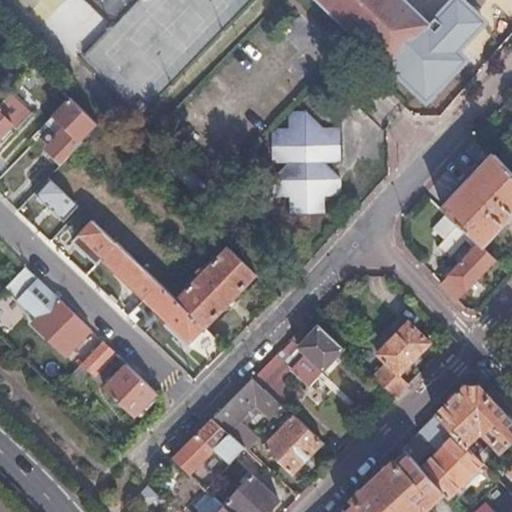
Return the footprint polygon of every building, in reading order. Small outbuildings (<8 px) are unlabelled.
[(315,0),(417,96),(435,95),(458,70),(457,53),(435,32),(442,24),(435,17),(427,24),(401,0),(315,0)] [(0,135),(12,123),(11,122),(25,108),(12,94),(0,106),(0,135)] [(62,162),(99,124),(70,96),(59,107),(46,121),(61,137),(49,149),(62,162)] [(286,165),(320,198),(340,178),(323,161),(340,143),(305,111),(271,146),(288,163),(286,165)] [(481,246),(511,213),(511,173),(494,155),(442,210),(447,215),(481,246)] [(306,213),(320,198),(286,165),(272,179),(306,213)] [(58,225),(76,207),(47,177),(35,190),(29,196),(58,225)] [(441,285),(458,302),(495,258),(481,246),(447,215),(433,230),(444,240),(437,248),(448,259),(464,241),(472,248),(442,283),(441,285)] [(183,347),(203,327),(175,300),(157,283),(115,243),(113,245),(91,222),(72,241),(95,264),(100,259),(166,322),(161,327),(183,347)] [(241,260),(256,275),(274,257),(259,242),(241,260)] [(175,300),(203,327),(256,275),(241,260),(227,247),(204,271),(200,268),(195,272),(199,276),(182,294),(175,300)] [(25,266),(5,286),(24,305),(43,284),(25,266)] [(59,299),(58,298),(33,323),(65,354),(89,328),(59,299)] [(127,314),(136,323),(146,313),(137,304),(127,314)] [(371,376),(395,399),(410,384),(400,375),(430,344),(408,322),(376,355),(384,363),(371,376)] [(305,387),(342,350),(317,326),(297,347),(304,353),(287,370),(305,387)] [(102,341),(70,375),(76,381),(87,369),(92,374),(113,352),(102,341)] [(272,358),(263,368),(273,378),(283,368),(272,358)] [(156,392),(126,364),(103,388),(133,416),(142,406),(147,410),(155,401),(151,397),(156,392)] [(263,368),(252,379),(275,400),(285,389),(273,378),(263,368)] [(252,379),(213,419),(228,433),(241,420),(251,410),(256,415),(261,410),(270,419),(282,407),(275,400),(252,379)] [(465,383),(436,413),(475,457),(483,451),(472,440),(485,427),(505,450),(511,442),(511,420),(496,402),(478,383),(465,383)] [(440,453),(421,470),(443,494),(448,499),(476,470),(490,486),(497,479),(486,468),(475,457),(436,413),(419,430),(440,453)] [(292,475),(322,445),(293,417),(263,447),(292,475)] [(213,419),(174,459),(184,468),(191,474),(215,449),(230,463),(234,459),(245,448),(228,433),(213,419)] [(245,448),(247,450),(259,437),(256,434),(241,420),(228,433),(245,448)] [(253,476),(264,465),(247,450),(245,448),(234,459),(250,475),(224,502),(236,511),(267,511),(279,499),(253,476)] [(356,504),(346,511),(423,511),(443,494),(421,470),(404,452),(351,499),(356,504)] [(199,481),(206,488),(213,481),(205,475),(199,481)] [(135,499),(146,510),(158,497),(147,486),(135,499)] [(480,507),(484,511),(511,511),(511,496),(507,491),(490,507),(486,502),(480,507)]
